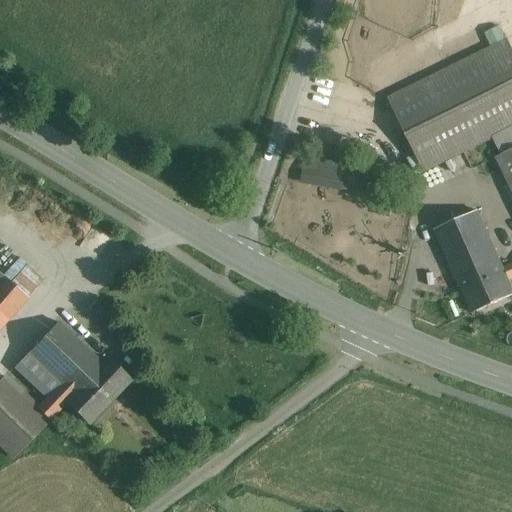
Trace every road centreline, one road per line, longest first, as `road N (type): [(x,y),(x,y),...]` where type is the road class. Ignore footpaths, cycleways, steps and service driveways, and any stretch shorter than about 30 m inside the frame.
road 1 (unclassified): [(152,511),(381,333)]
road 2 (tertiary): [(237,256),(0,115)]
road 3 (unclassified): [(237,256),(319,0)]
road 4 (tertiary): [(381,333),(237,256)]
road 5 (tertiary): [(511,382),(381,333)]
